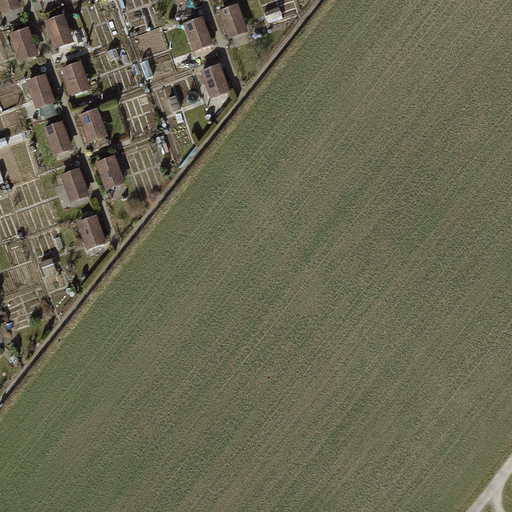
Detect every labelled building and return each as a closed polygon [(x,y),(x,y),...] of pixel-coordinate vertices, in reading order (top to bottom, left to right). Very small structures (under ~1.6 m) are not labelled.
[(0,0),(0,9),(5,23),(22,16),(15,0),(0,0)] [(36,0),(40,10),(58,4),(56,0),(36,0)] [(175,0),(178,9),(196,3),(194,0),(175,0)] [(221,17),(231,46),(248,39),(238,11),(221,17)] [(185,29),(195,58),(213,52),(202,23),(185,29)] [(48,30),(58,59),(75,52),(65,24),(48,30)] [(11,42),(22,71),(39,65),(29,36),(11,42)] [(202,77),(212,105),(230,99),(219,71),(202,77)] [(64,78),(74,107),(92,101),(81,72),(64,78)] [(28,91),(39,119),(56,113),(46,85),(28,91)] [(81,124),(91,152),(109,146),(98,118),(81,124)] [(45,136),(55,165),(73,158),(62,130),(45,136)] [(98,172),(108,201),(125,195),(115,166),(98,172)] [(62,185),(72,213),(90,207),(79,178),(62,185)] [(79,227),(89,256),(107,249),(96,221),(79,227)]
